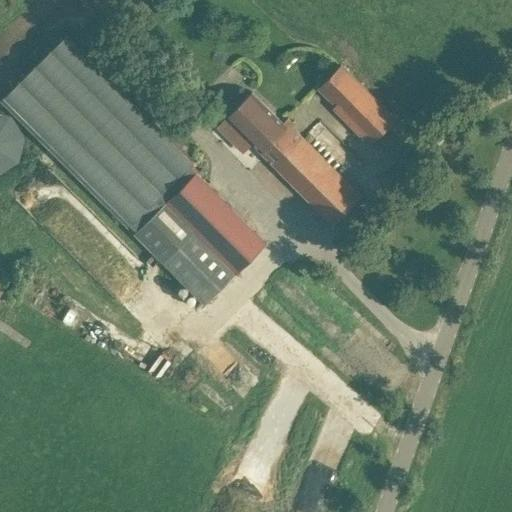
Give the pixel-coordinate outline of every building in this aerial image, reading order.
[(137,236),(132,239),(203,310),(266,247),(190,170),(193,168),(65,38),(0,101),(0,104),(8,113),(12,114),(17,122),(126,233),(130,230),(137,236)] [(318,87),(373,142),(396,119),(341,64),(318,87)] [(446,89),(452,99),(462,93),(456,83),(446,89)] [(253,90),(226,117),(334,224),(362,196),(293,127),(295,126),(295,124),(287,117),(284,121),(253,90)] [(0,172),(19,161),(26,136),(11,116),(0,112),(0,172)] [(244,335),(253,342),(266,324),(252,313),(245,322),(251,326),(244,335)]
